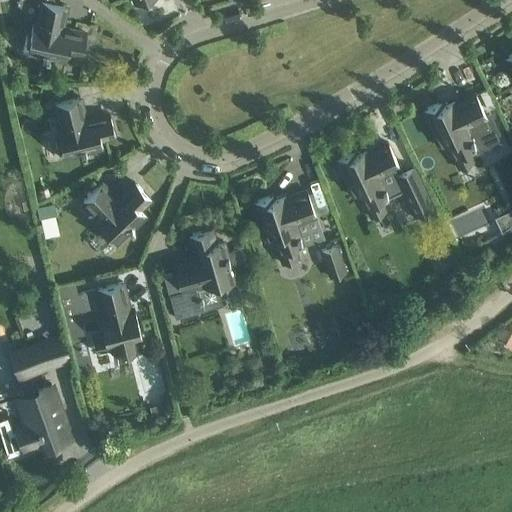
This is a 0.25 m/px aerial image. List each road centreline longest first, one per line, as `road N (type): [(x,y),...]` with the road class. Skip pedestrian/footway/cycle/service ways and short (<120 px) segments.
road 1 (residential): [(500,0),(344,98),(213,159),(192,155),(161,126),(156,98),(171,57),(204,36),(325,0)]
road 2 (residential): [(63,511),(118,473),(192,440),(397,368),(470,330),(511,292)]
